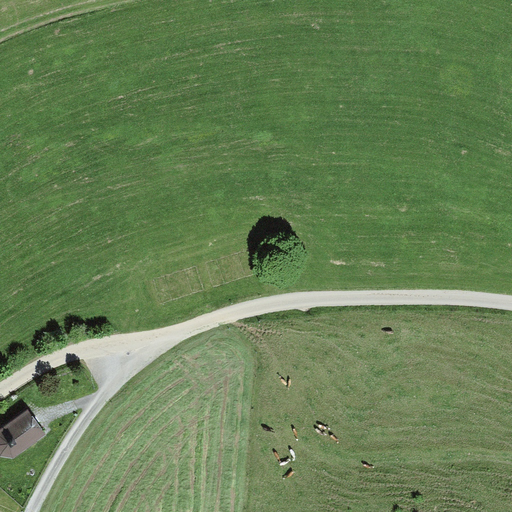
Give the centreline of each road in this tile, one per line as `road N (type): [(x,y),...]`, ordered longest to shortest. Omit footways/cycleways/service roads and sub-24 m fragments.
road 1 (unclassified): [(511,310),(393,299),(273,306),(168,338),(91,347),(37,365),(0,394)]
road 2 (track): [(168,338),(117,380),(68,444),(31,511)]
road 3 (track): [(128,0),(37,21),(0,41)]
